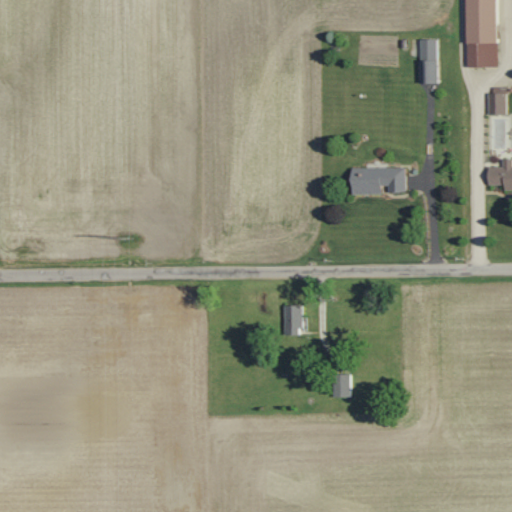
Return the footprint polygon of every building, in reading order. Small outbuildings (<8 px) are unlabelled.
[(498,67),(497,0),(466,0),(467,67),(498,67)] [(421,84),(438,83),(437,39),(420,40),(421,84)] [(507,93),(489,94),(490,115),(507,115),(507,93)] [(511,191),(511,159),(503,160),(503,167),(488,168),(489,186),(504,186),(504,192),(511,191)] [(406,167),(351,168),(352,195),(382,195),(382,186),(389,186),(389,192),(406,192),(406,167)] [(302,306),(285,306),(285,336),(303,335),(302,306)] [(334,375),(334,398),(352,398),(352,375),(334,375)]
